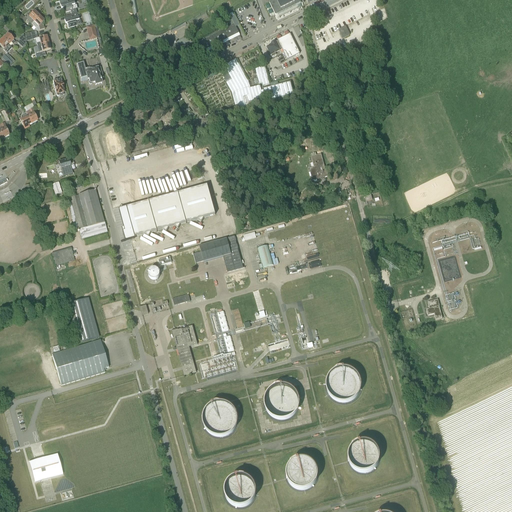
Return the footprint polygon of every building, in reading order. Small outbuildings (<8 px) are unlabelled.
[(73,0),(66,0),(61,2),(62,5),(61,5),(64,13),(70,12),(71,15),(77,13),(76,10),(77,9),(76,5),(75,6),(74,1),(74,2),(73,0)] [(270,0),(272,2),(269,3),(275,15),(301,3),(299,0),(270,0)] [(34,22),(40,16),(35,12),(29,17),(27,15),(24,18),(20,22),(20,23),(21,27),(22,31),(27,28),(23,24),(27,20),(31,25),(33,22),(34,22)] [(71,15),(66,17),(67,20),(66,20),(68,29),(77,26),(75,22),(79,21),(78,17),(80,16),(79,13),(77,13),(71,15)] [(34,22),(38,27),(40,31),(45,29),(43,26),(42,24),(44,21),(40,16),(34,22)] [(203,52),(206,57),(209,56),(206,50),(239,33),(234,25),(199,43),(203,51),(203,52)] [(93,26),(92,27),(87,28),(90,40),(97,39),(93,26)] [(345,27),(338,31),(343,39),(350,36),(345,27)] [(13,40),(7,35),(3,39),(9,45),(11,43),(13,45),(15,43),(13,41),(13,40)] [(277,41),(287,61),(300,54),(290,35),(277,41)] [(37,47),(49,43),(47,37),(39,39),(39,38),(38,38),(36,39),(37,44),(37,47)] [(185,46),(191,42),(189,37),(175,44),(173,40),(163,45),(168,56),(173,54),(172,51),(184,45),(185,46)] [(9,45),(3,39),(0,41),(0,45),(4,50),(4,51),(7,54),(12,49),(9,45)] [(275,53),(279,51),(275,42),(271,44),(272,45),(267,48),(270,55),(269,56),(270,58),(276,55),(275,53)] [(39,53),(51,50),(49,43),(37,47),(39,53)] [(5,63),(9,67),(14,62),(7,54),(2,59),(5,63)] [(262,89),(263,91),(261,91),(260,86),(250,89),(249,84),(236,60),(224,66),(231,80),(227,82),(226,83),(232,94),(237,111),(266,103),(288,97),(289,98),(294,97),(290,82),(262,89)] [(78,72),(79,72),(82,83),(89,81),(89,82),(89,83),(89,84),(89,85),(90,85),(91,85),(92,85),(92,84),(93,83),(101,81),(100,76),(102,76),(100,68),(90,70),(90,68),(85,70),(84,66),(78,68),(78,69),(78,70),(77,70),(77,71),(78,71),(78,72)] [(263,86),(269,84),(267,74),(257,76),(259,84),(263,83),(263,86)] [(52,82),(56,95),(57,96),(58,97),(59,97),(64,96),(63,92),(65,92),(62,81),(61,79),(58,80),(59,82),(57,82),(56,81),(52,82)] [(26,113),(31,124),(37,121),(35,118),(36,117),(33,109),(34,109),(32,104),(24,108),(26,113)] [(6,116),(4,111),(1,113),(6,123),(9,121),(6,116)] [(21,118),(22,120),(20,121),(25,130),(29,128),(28,126),(31,124),(26,113),(22,115),(21,116),(21,118)] [(191,118),(182,123),(185,128),(194,123),(191,118)] [(196,127),(197,132),(201,131),(198,120),(193,121),(196,127)] [(0,132),(3,139),(9,136),(7,132),(8,132),(4,124),(0,126),(0,125),(0,132)] [(195,130),(193,125),(185,129),(187,134),(195,130)] [(313,181),(329,176),(327,171),(325,171),(321,155),(311,158),(315,170),(310,171),(313,181)] [(71,170),(70,166),(69,160),(59,162),(61,169),(67,167),(68,171),(71,170)] [(139,174),(147,172),(145,165),(125,169),(127,177),(125,177),(127,184),(140,180),(139,174)] [(59,183),(52,185),(55,195),(62,193),(59,183)] [(31,185),(25,187),(27,196),(33,194),(31,185)] [(127,240),(131,239),(205,218),(215,215),(207,186),(128,208),(119,210),(127,240)] [(107,232),(105,226),(95,191),(69,198),(69,197),(67,198),(68,203),(70,202),(71,205),(69,206),(72,217),(74,217),(74,219),(72,220),(76,232),(79,231),(81,239),(107,232)] [(241,221),(252,218),(250,212),(239,215),(241,221)] [(245,242),(257,238),(255,232),(243,236),(245,242)] [(199,247),(201,252),(193,255),(193,254),(196,265),(196,264),(203,262),(204,263),(223,257),(228,273),(227,273),(243,269),(234,238),(199,247)] [(268,246),(258,249),(263,268),(274,266),(268,246)] [(55,267),(75,261),(71,249),(51,254),(55,267)] [(160,266),(172,263),(171,257),(158,260),(160,266)] [(161,275),(156,267),(147,273),(153,281),(161,275)] [(225,276),(227,282),(247,277),(246,271),(225,276)] [(174,306),(188,302),(190,302),(188,295),(172,300),(174,306)] [(83,343),(99,339),(89,299),(75,302),(82,332),(80,332),(83,343)] [(438,300),(428,303),(429,309),(426,310),(428,317),(434,315),(436,321),(442,319),(439,307),(438,307),(438,305),(439,305),(438,300)] [(141,313),(142,316),(149,314),(146,306),(140,308),(141,313)] [(217,314),(222,333),(228,331),(223,312),(217,314)] [(177,350),(183,370),(185,376),(184,376),(185,376),(195,373),(188,348),(197,345),(192,327),(172,332),(177,350)] [(228,353),(234,352),(230,337),(224,339),(228,353)] [(61,386),(105,373),(104,370),(109,368),(103,348),(100,341),(52,355),(61,386)] [(328,379),(328,380),(327,383),(326,386),(327,388),(327,391),(328,394),(330,397),(332,399),(335,401),(338,402),(340,403),(343,403),(346,403),(349,402),(352,401),(354,399),(357,397),(358,395),(359,393),(360,391),(360,388),(360,386),(360,384),(360,381),(358,378),(357,375),(354,373),(351,371),(348,370),(345,369),(342,369),(338,370),(335,371),(332,373),(330,376),(328,379)] [(280,386),(278,386),(276,387),(273,388),(271,390),(269,392),(267,394),(266,396),(265,399),(265,402),(265,406),(265,408),(266,411),(268,414),(270,416),(274,419),(277,420),(280,420),(284,420),(287,420),(290,418),(292,417),(295,414),(297,411),(298,408),(299,405),(299,401),(298,398),(296,395),(294,391),(291,389),(288,388),(284,387),(280,386)] [(237,423),(237,419),(236,415),(235,411),(232,408),(228,405),(223,404),(219,403),(215,404),(211,406),(207,409),(205,412),(204,415),(203,419),(203,423),(204,426),(205,429),(207,432),(210,434),(213,436),(217,437),(220,438),(224,437),(227,436),(230,435),(232,433),(235,430),(236,426),(237,423)] [(358,444),(355,446),(352,449),(350,452),(349,455),(348,459),(349,463),(351,466),(353,470),(357,472),(361,473),(366,474),(370,472),(374,469),(377,465),(379,461),(379,457),(378,453),(376,449),(372,445),(367,443),(362,443),(358,444)] [(30,462),(36,482),(62,475),(56,455),(30,462)] [(296,462),(293,463),(290,466),(288,469),(287,472),(286,476),(287,480),(289,483),(291,487),(295,489),(299,491),(304,491),(309,489),(312,487),(315,483),(317,479),(317,474),(316,470),(314,466),(310,462),(305,461),(300,460),(296,462)] [(234,479),(231,480),(228,483),(226,486),(225,490),(225,493),(225,497),(227,500),(230,504),(233,506),(237,508),(242,508),(247,506),(251,504),(254,500),(255,496),(255,491),(254,487),(252,483),(248,480),(243,478),(238,477),(234,479)]
